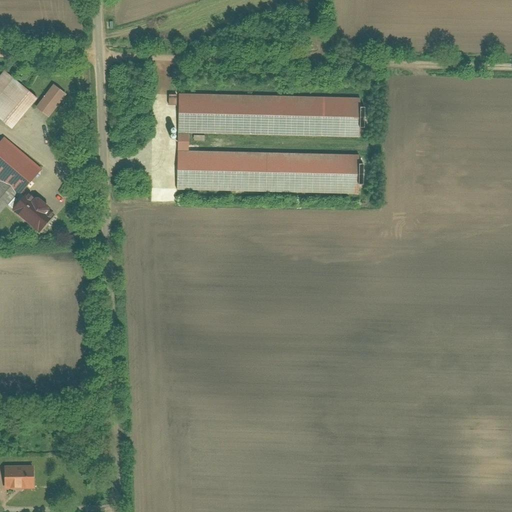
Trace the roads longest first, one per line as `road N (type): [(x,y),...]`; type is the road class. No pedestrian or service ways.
road 1 (tertiary): [(96,0),(112,511)]
road 2 (track): [(511,67),(99,59)]
